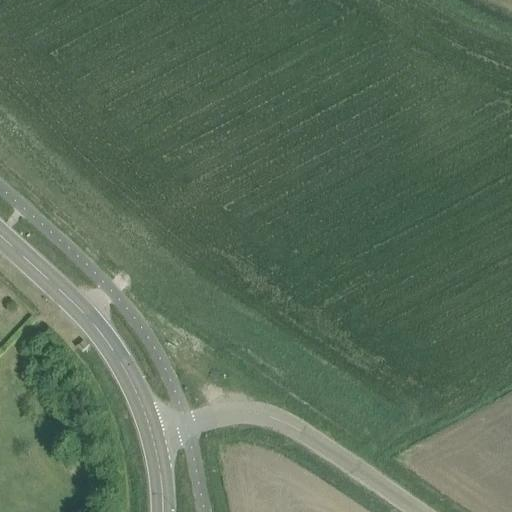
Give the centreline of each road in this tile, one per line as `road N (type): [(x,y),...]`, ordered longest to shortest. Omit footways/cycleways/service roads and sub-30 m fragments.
road 1 (unclassified): [(424,511),(299,424),(260,411),(149,427)]
road 2 (tertiary): [(149,427),(105,338),(0,235)]
